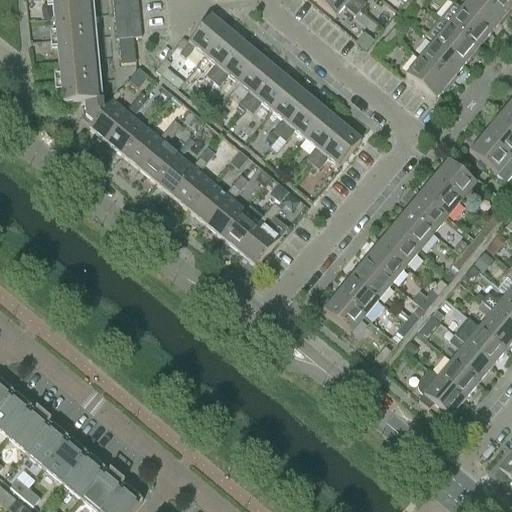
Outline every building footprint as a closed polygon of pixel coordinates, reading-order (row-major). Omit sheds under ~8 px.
[(49,0),(60,109),(82,106),(83,119),(91,126),(101,114),(90,0),(49,0)] [(109,0),(113,42),(115,42),(117,67),(132,66),(130,41),(138,40),(135,0),(109,0)] [(358,13),(342,0),(307,0),(332,21),(341,10),(352,19),(358,13)] [(342,0),(358,13),(363,7),(354,0),(342,0)] [(418,0),(415,4),(422,10),(430,0),(418,0)] [(488,37),(503,20),(478,0),(469,0),(459,13),(488,37)] [(478,0),(503,20),(511,8),(511,1),(510,0),(478,0)] [(422,10),(415,4),(406,15),(413,21),(422,10)] [(475,54),(488,37),(459,13),(451,7),(438,23),(475,54)] [(203,62),(225,34),(208,20),(185,48),(186,48),(177,58),(184,64),(192,53),(203,62)] [(461,70),(475,54),(438,23),(425,39),(432,45),(431,46),(461,70)] [(388,37),(395,43),(403,34),(396,28),(388,37)] [(242,48),(225,34),(203,62),(212,70),(204,80),(211,86),(242,48)] [(362,35),(354,46),(364,54),(373,44),(362,35)] [(395,43),(388,37),(378,49),(385,55),(395,43)] [(431,46),(418,62),(447,87),(461,70),(431,46)] [(259,62),(242,48),(211,86),(216,90),(225,80),(236,89),(259,62)] [(275,76),(259,62),(236,89),(246,98),(237,108),(244,114),(275,76)] [(447,87),(418,62),(403,80),(432,104),(447,87)] [(292,89),(275,76),(244,114),(250,118),(258,108),(269,117),(292,89)] [(277,141),(309,103),(292,89),(269,117),(279,124),(270,135),(277,141)] [(139,96),(131,106),(138,112),(146,102),(139,96)] [(325,117),(309,103),(277,141),(283,146),(292,135),(303,144),(325,117)] [(91,126),(87,131),(104,146),(127,119),(130,121),(138,112),(131,106),(123,116),(109,104),(101,114),(91,126)] [(511,108),(509,106),(495,122),(511,136),(511,108)] [(342,131),(325,117),(303,144),(313,152),(304,163),(311,169),(342,131)] [(104,146),(120,159),(143,132),(130,121),(127,119),(104,146)] [(511,136),(495,122),(481,139),(511,164),(511,136)] [(172,124),(165,133),(171,138),(179,129),(172,124)] [(342,131),(311,169),(316,173),(325,163),(337,172),(359,145),(342,131)] [(143,132),(120,159),(138,173),(160,146),(163,149),(171,138),(165,133),(156,143),(143,132)] [(511,176),(511,164),(481,139),(467,156),(504,187),(511,176)] [(176,156),(181,160),(193,146),(188,142),(176,156)] [(177,160),(163,149),(160,146),(138,173),(154,187),(177,160)] [(206,151),(198,160),(206,166),(213,157),(206,151)] [(154,187),(171,201),(193,174),(197,177),(206,166),(198,160),(190,171),(177,160),(154,187)] [(432,183),(459,205),(473,188),(446,166),(432,183)] [(171,201),(187,215),(210,187),(197,177),(193,174),(171,201)] [(187,215),(203,228),(226,201),(230,204),(246,185),(238,178),(222,198),(210,187),(187,215)] [(432,183),(419,199),(445,222),(459,205),(432,183)] [(419,199),(404,216),(431,238),(445,222),(419,199)] [(203,228),(221,242),(243,215),(230,204),(226,201),(203,228)] [(272,206),(265,215),(272,221),(279,212),(272,206)] [(243,215),(221,242),(237,256),(260,229),(263,232),(272,221),(265,215),(261,219),(248,208),(243,215)] [(404,216),(391,232),(418,255),(431,238),(404,216)] [(486,227),(493,232),(500,223),(494,218),(486,227)] [(493,232),(486,227),(478,237),(484,242),(493,232)] [(277,243),(263,232),(260,229),(237,256),(255,270),(277,243)] [(391,232),(376,250),(403,272),(418,255),(391,232)] [(376,250),(363,266),(390,288),(403,272),(376,250)] [(466,250),(459,260),(464,264),(472,255),(466,250)] [(471,269),(481,277),(492,263),(483,255),(471,269)] [(464,264),(459,260),(451,269),(457,274),(464,264)] [(363,266),(349,282),(376,305),(390,288),(363,266)] [(462,281),(466,284),(469,282),(473,281),(478,275),(471,270),(462,281)] [(511,305),(511,276),(507,273),(502,280),(504,282),(496,292),(504,299),(511,305)] [(362,322),(376,305),(349,282),(335,299),(362,322)] [(430,294),(437,299),(445,289),(438,283),(430,294)] [(437,299),(430,294),(424,301),(418,296),(411,305),(416,310),(423,316),(437,299)] [(362,322),(335,299),(321,316),(348,338),(362,322)] [(511,333),(511,305),(504,299),(495,309),(484,300),(479,306),(511,333)] [(503,354),(511,343),(511,333),(479,306),(474,313),(485,322),(477,331),(466,322),(465,323),(503,354)] [(423,316),(416,310),(402,326),(409,332),(423,316)] [(435,313),(430,319),(437,325),(442,319),(435,313)] [(489,371),(503,354),(465,323),(452,340),(489,371)] [(409,332),(402,326),(394,336),(401,342),(409,332)] [(476,388),(489,371),(452,340),(446,347),(457,356),(449,365),(476,388)] [(409,345),(403,352),(411,359),(417,351),(409,345)] [(378,369),(390,356),(383,350),(372,364),(378,369)] [(462,405),(476,388),(449,365),(437,380),(428,372),(426,375),(462,405)] [(450,419),(462,405),(426,375),(418,384),(417,387),(418,391),(420,395),(423,397),(418,403),(428,412),(433,406),(450,419)] [(0,411),(12,397),(0,386),(0,411)] [(0,411),(0,436),(6,442),(31,412),(12,397),(0,411)] [(6,442),(25,457),(49,428),(31,412),(6,442)] [(25,457),(43,472),(68,443),(49,428),(25,457)] [(43,472),(62,488),(86,459),(68,443),(43,472)] [(511,456),(498,473),(511,484),(511,456)] [(62,488),(80,503),(104,474),(86,459),(62,488)] [(80,503),(90,511),(103,511),(123,490),(104,474),(80,503)] [(20,500),(27,492),(16,482),(9,490),(20,500)] [(123,490),(103,511),(134,511),(141,505),(123,490)] [(0,507),(5,511),(13,502),(0,491),(0,507)] [(27,492),(20,500),(32,510),(39,501),(27,492)]
